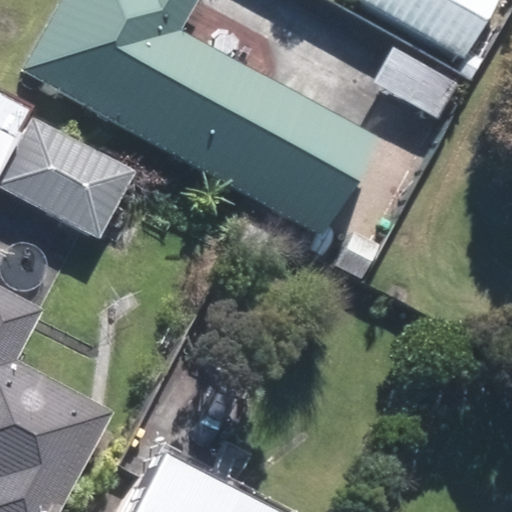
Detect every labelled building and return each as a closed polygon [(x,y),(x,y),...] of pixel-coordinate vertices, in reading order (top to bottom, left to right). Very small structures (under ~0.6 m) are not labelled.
[(47,0),(9,73),(324,240),(378,139),(170,28),(185,0),(47,0)] [(346,0),(345,2),(447,61),(482,0),(346,0)] [(448,85),(385,44),(356,88),(390,110),(378,128),(408,147),(448,85)] [(0,140),(15,112),(0,104),(0,140)] [(116,174),(19,123),(0,159),(0,195),(82,238),(116,174)] [(0,511),(44,511),(94,415),(0,366),(0,364),(27,311),(0,297),(0,511)] [(268,511),(165,456),(134,511),(268,511)]
